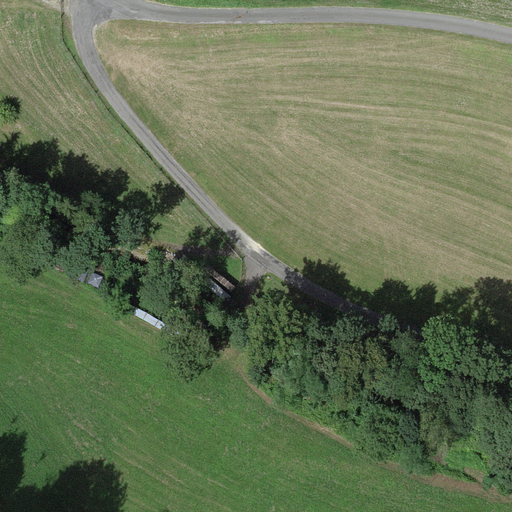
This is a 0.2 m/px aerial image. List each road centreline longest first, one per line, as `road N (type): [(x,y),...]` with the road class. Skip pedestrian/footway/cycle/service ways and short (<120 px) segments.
road 1 (track): [(43,0),(87,4),(80,40),(94,80),(235,238),(322,300),(511,381)]
road 2 (track): [(511,37),(395,18),(217,16),(85,0)]
